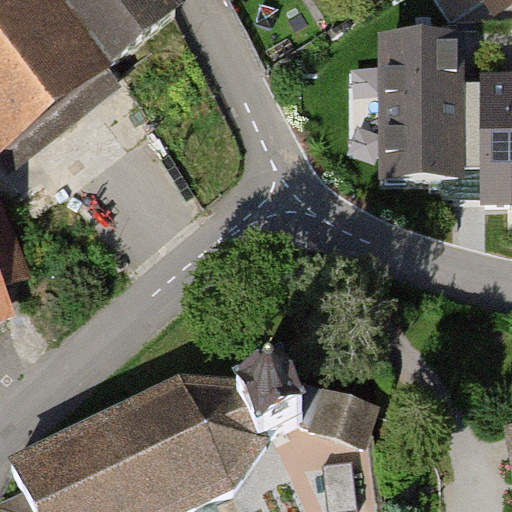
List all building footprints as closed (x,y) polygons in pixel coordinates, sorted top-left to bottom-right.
[(49,12),(40,0),(0,0),(0,162),(105,84),(49,12)] [(145,0),(65,0),(49,12),(105,84),(171,33),(145,0)] [(463,128),(463,55),(377,55),(377,205),(464,205),(464,184),(479,184),(479,222),(511,222),(511,103),(479,103),(479,128),(463,128)] [(184,392),(11,474),(25,501),(2,511),(207,511),(235,499),(268,451),(265,445),(298,429),(303,426),(281,384),(243,403),(240,396),(184,392)] [(376,417),(281,384),(303,426),(298,429),(364,452),(376,417)] [(358,511),(354,466),(323,470),(327,511),(358,511)]
